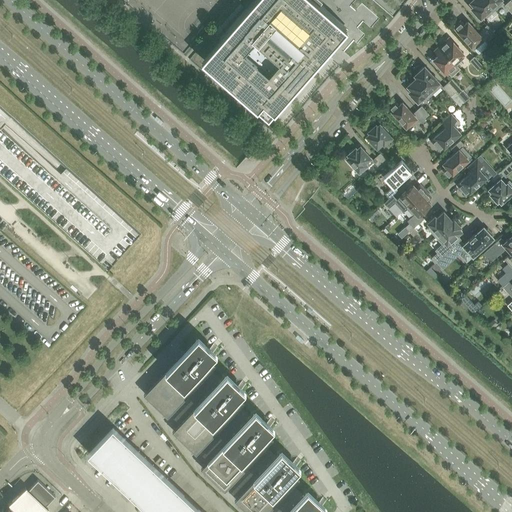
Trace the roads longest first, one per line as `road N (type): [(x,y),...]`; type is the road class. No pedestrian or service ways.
road 1 (secondary): [(221,253),(511,510)]
road 2 (secondary): [(511,443),(256,217)]
road 3 (secondary): [(244,207),(10,0)]
road 4 (secondary): [(0,55),(210,242)]
road 5 (unclassified): [(54,421),(78,408),(221,253)]
road 6 (unclassified): [(210,242),(109,347),(54,421)]
road 7 (residential): [(391,55),(342,91),(244,207)]
road 8 (residential): [(256,217),(391,55)]
